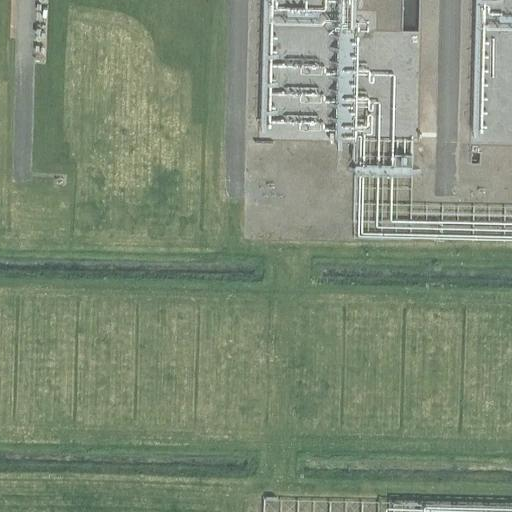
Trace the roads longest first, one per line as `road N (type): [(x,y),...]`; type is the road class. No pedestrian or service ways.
road 1 (unknown): [(444,199),(449,0)]
road 2 (unknown): [(30,0),(19,186)]
